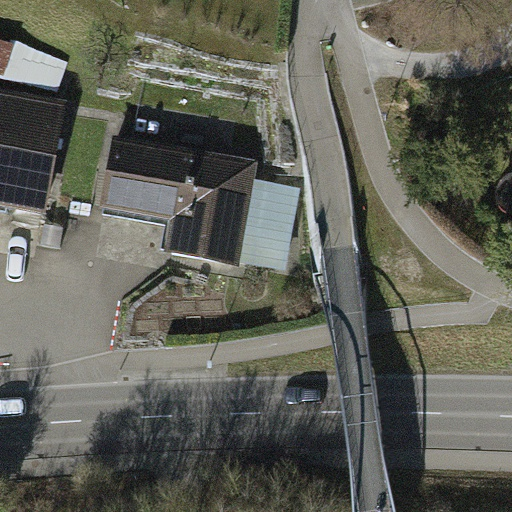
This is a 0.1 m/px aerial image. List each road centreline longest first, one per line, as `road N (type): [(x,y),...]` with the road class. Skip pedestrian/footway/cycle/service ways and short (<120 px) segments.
road 1 (primary): [(0,428),(287,415),(511,418)]
road 2 (residential): [(312,0),(308,66),(340,245)]
